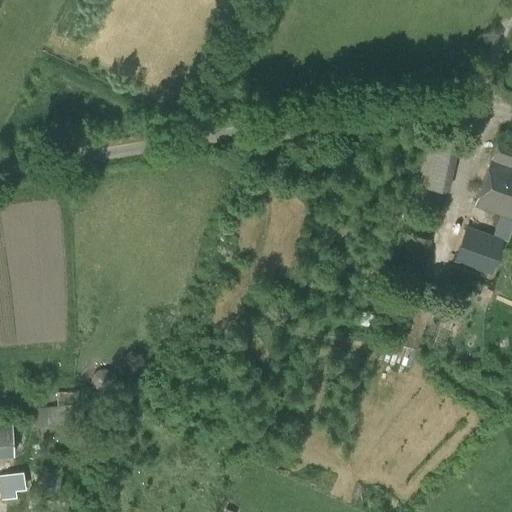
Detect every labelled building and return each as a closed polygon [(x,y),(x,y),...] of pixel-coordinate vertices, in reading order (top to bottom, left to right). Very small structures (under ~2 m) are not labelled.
[(414,186),(415,186),(411,206),(440,211),(444,191),(448,192),(460,139),(425,133),(414,186)] [(511,140),(499,136),(491,159),(511,166),(511,140)] [(474,205),(499,214),(492,235),(465,225),(452,262),(490,274),(502,239),(507,241),(511,225),(511,166),(491,159),(474,205)] [(420,287),(430,238),(405,233),(394,281),(420,287)] [(416,350),(433,301),(400,289),(383,339),(416,350)] [(57,406),(32,408),(34,427),(82,422),(78,390),(55,392),(57,406)] [(0,454),(14,454),(13,421),(0,421),(0,454)] [(21,470),(0,473),(0,494),(25,490),(21,470)] [(60,473),(36,471),(34,490),(58,492),(60,473)]
